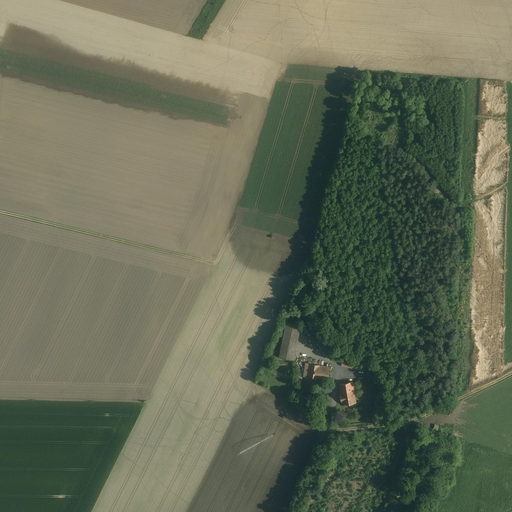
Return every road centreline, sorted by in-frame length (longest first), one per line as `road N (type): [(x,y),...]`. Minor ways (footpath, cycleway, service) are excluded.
road 1 (track): [(454,402),(464,80),(511,80)]
road 2 (track): [(0,210),(215,263)]
road 3 (track): [(511,372),(401,424),(326,429)]
